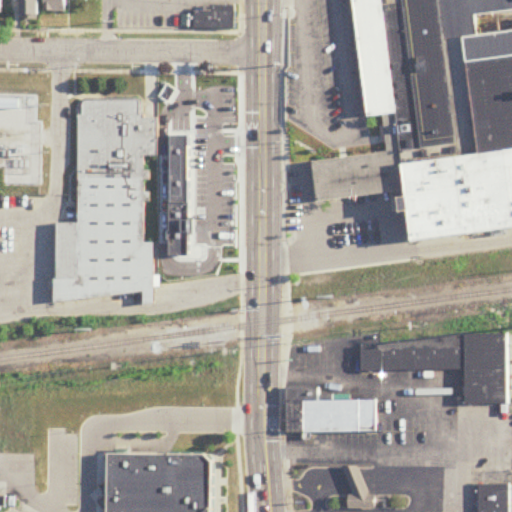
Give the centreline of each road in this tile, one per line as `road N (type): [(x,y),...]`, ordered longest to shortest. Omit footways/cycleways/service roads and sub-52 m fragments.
road 1 (secondary): [(266,511),(263,0)]
road 2 (residential): [(0,51),(263,54)]
road 3 (residential): [(0,361),(242,328)]
road 4 (residential): [(54,267),(61,53)]
